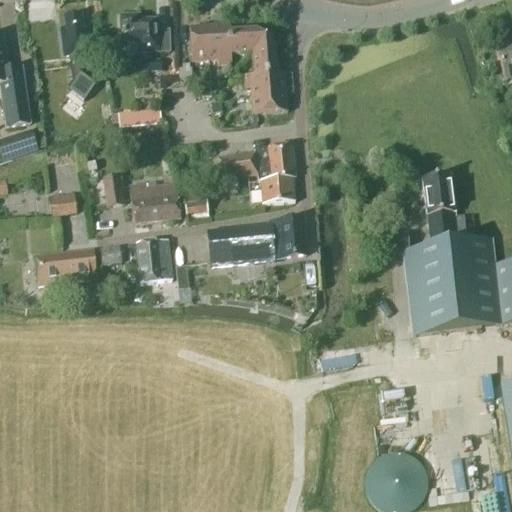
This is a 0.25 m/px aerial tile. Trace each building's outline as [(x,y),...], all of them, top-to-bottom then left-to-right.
[(81,33),(80,19),(63,21),(64,31),(59,31),(63,60),(90,56),(87,32),(81,33)] [(138,24),(138,19),(121,21),(121,49),(121,56),(169,55),(168,34),(156,34),(156,24),(138,24)] [(228,28),(208,29),(211,64),(217,64),(217,69),(231,68),(230,58),(228,35),(228,28)] [(191,65),(211,64),(208,29),(188,31),(191,65)] [(230,58),(252,56),(264,42),(254,34),(228,35),(230,58)] [(29,127),(21,70),(7,72),(6,68),(4,68),(0,39),(0,96),(5,131),(29,127)] [(253,78),(276,77),(274,51),(264,42),(252,56),(253,78)] [(511,80),(511,49),(495,55),(504,83),(511,80)] [(161,74),(160,62),(145,62),(146,74),(161,74)] [(250,99),(285,96),(283,76),(276,77),(253,78),(244,79),(245,93),(250,92),(250,99)] [(210,99),(209,89),(200,90),(201,100),(210,99)] [(80,109),(101,106),(99,90),(79,93),(80,109)] [(285,96),(250,99),(251,118),(286,116),(285,96)] [(99,119),(110,117),(109,106),(97,107),(99,119)] [(220,116),(219,106),(210,107),(211,117),(220,116)] [(146,125),(144,114),(117,117),(118,128),(146,125)] [(30,134),(0,144),(0,158),(2,165),(37,153),(30,134)] [(294,182),(290,148),(254,152),(254,156),(216,160),(219,183),(256,179),(257,184),(258,184),(261,208),(294,205),(292,182),(294,182)] [(119,178),(101,181),(106,211),(124,208),(119,178)] [(453,221),(449,179),(421,183),(429,251),(402,255),(411,340),(511,325),(511,266),(493,269),(490,243),(464,246),(461,220),(453,221)] [(147,192),(147,188),(128,190),(134,228),(179,223),(175,188),(147,192)] [(207,216),(204,196),(183,199),(186,219),(207,216)] [(75,218),(73,197),(48,200),(50,221),(75,218)] [(305,259),(301,221),(269,225),(269,228),(206,234),(209,274),(273,268),(272,263),(305,259)] [(408,253),(406,237),(384,239),(386,255),(408,253)] [(171,284),(166,244),(135,248),(139,288),(171,284)] [(121,267),(118,250),(98,253),(101,270),(121,267)] [(95,276),(93,254),(35,261),(38,290),(89,285),(88,277),(95,276)] [(188,291),(185,269),(175,270),(177,292),(188,291)] [(511,386),(499,389),(511,474),(511,386)] [(401,457),(396,456),(390,457),(385,458),(380,460),(375,464),(372,468),(368,472),(366,477),(365,482),(364,488),(365,493),(366,498),(368,503),(372,508),(375,511),(415,511),(416,511),(420,508),(423,503),(425,498),(427,493),(427,488),(427,482),(425,477),(423,472),(420,467),(416,464),(411,460),(406,458),(401,457)]
